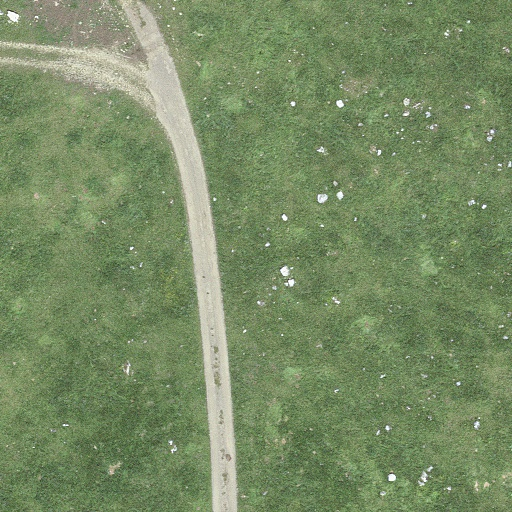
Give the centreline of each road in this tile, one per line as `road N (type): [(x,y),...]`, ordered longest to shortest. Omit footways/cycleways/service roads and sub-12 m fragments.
road 1 (track): [(170,104),(188,181),(222,511)]
road 2 (track): [(170,104),(97,78),(0,67)]
